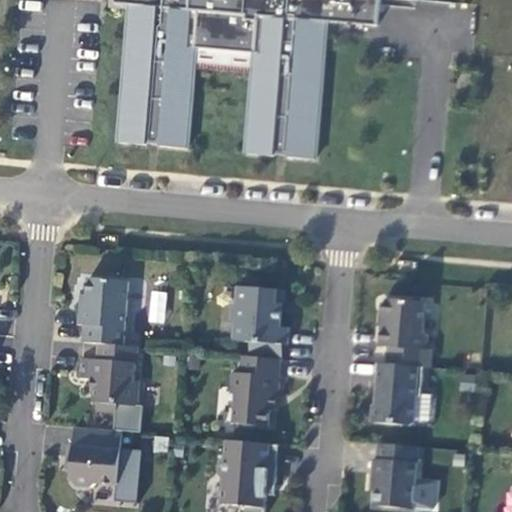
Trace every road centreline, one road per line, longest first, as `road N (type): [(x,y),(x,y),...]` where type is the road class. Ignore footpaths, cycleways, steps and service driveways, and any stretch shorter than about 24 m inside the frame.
road 1 (residential): [(20,511),(44,196)]
road 2 (residential): [(44,196),(340,221)]
road 3 (residential): [(316,511),(340,221)]
road 4 (residential): [(340,221),(511,235)]
